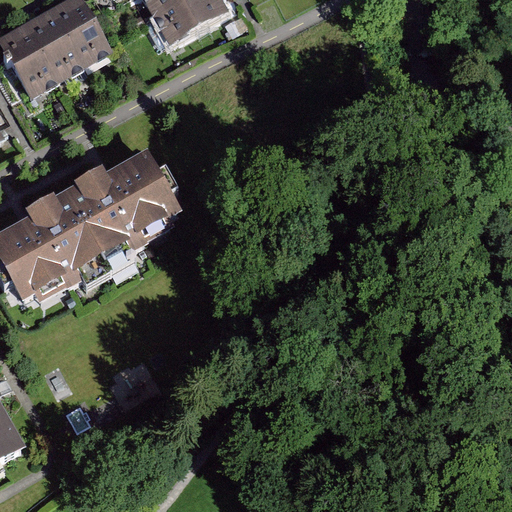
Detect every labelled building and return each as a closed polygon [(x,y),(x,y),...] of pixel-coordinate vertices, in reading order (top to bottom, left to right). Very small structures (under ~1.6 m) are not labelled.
[(143,0),(155,19),(189,0),(143,0)] [(189,0),(155,19),(169,45),(227,13),(219,0),(189,0)] [(85,70),(111,55),(80,1),(54,16),(85,70)] [(59,84),(85,70),(54,16),(28,31),(59,84)] [(33,99),(59,84),(28,31),(2,45),(33,99)] [(76,189),(67,195),(109,269),(133,256),(128,247),(183,216),(171,195),(178,191),(166,171),(159,175),(147,154),(108,176),(104,170),(75,186),(76,189)] [(109,269),(67,195),(57,200),(55,198),(26,214),(30,221),(0,238),(0,262),(1,264),(0,264),(0,281),(6,292),(15,287),(24,304),(80,273),(85,282),(109,269)] [(0,405),(0,469),(27,455),(0,405)]
